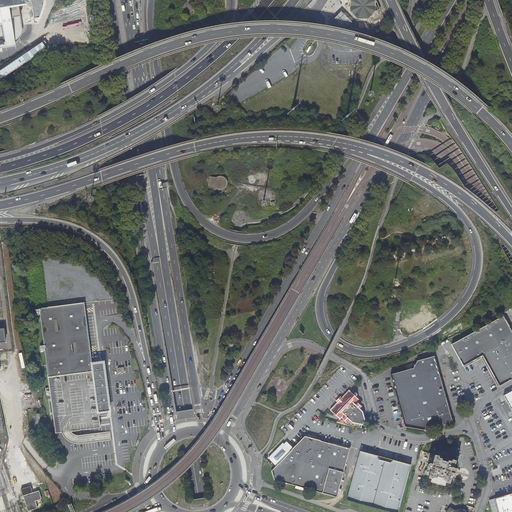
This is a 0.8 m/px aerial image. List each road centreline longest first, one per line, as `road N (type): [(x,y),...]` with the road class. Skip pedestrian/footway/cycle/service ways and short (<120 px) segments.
road 1 (motorway): [(511,145),(479,110),(409,61),(328,34),(266,28),(179,41),(0,118)]
road 2 (primary): [(365,150),(462,218),(474,237),(476,273),(449,316),(397,348),(353,352),(328,336),(321,295),(384,172)]
road 3 (motorway): [(408,71),(380,99),(304,213),(267,237),(227,236),(204,223),(178,182),(149,0)]
road 4 (trunk): [(0,204),(230,139),(303,138),(365,150)]
road 5 (primary): [(408,71),(225,388)]
road 6 (unclassified): [(262,368),(288,345),(310,346),(360,374),(380,431),(426,439),(463,428),(485,471),(478,511)]
road 7 (motorway): [(267,0),(212,57),(149,103),(79,141),(0,168)]
road 8 (primary): [(0,219),(67,226),(113,259),(133,307),(162,445)]
road 9 (motorway): [(230,0),(212,44),(151,92),(79,131),(0,159)]
road 10 (trunk): [(139,183),(170,439)]
road 11 (motorway): [(0,182),(124,138),(220,76)]
road 12 (trunk): [(391,0),(455,126),(511,211)]
road 13 (trunk): [(202,511),(162,276)]
road 14 (primary): [(262,368),(384,172)]
road 15 (trunk): [(195,389),(157,183)]
road 16 (primary): [(384,172),(476,0)]
road 17 (trunk): [(110,0),(139,183)]
road 18 (trunk): [(365,150),(454,190),(511,241)]
road 19 (trunk): [(157,183),(133,39)]
